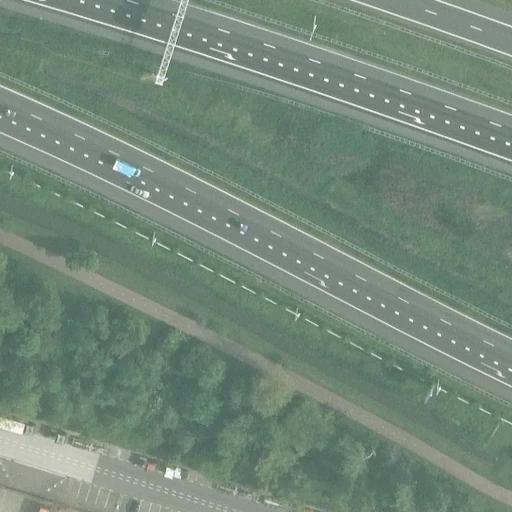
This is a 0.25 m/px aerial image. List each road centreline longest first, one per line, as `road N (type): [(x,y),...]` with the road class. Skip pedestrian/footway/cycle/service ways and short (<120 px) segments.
road 1 (motorway): [(0,108),(511,365)]
road 2 (motorway): [(103,0),(511,136)]
road 3 (unclassified): [(0,439),(232,511)]
